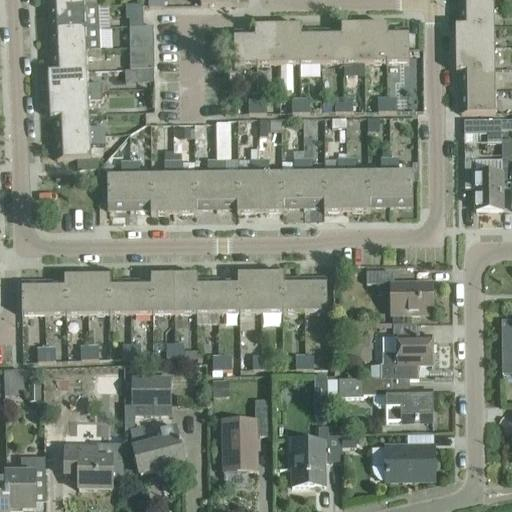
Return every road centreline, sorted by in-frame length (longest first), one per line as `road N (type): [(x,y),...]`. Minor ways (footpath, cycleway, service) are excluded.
road 1 (residential): [(12,0),(22,224),(25,240),(43,248),(314,245),(427,235),(437,215),(431,2)]
road 2 (residential): [(416,511),(451,503),(474,484),(472,277),(482,254),(511,252)]
road 3 (residential): [(272,0),(431,2)]
